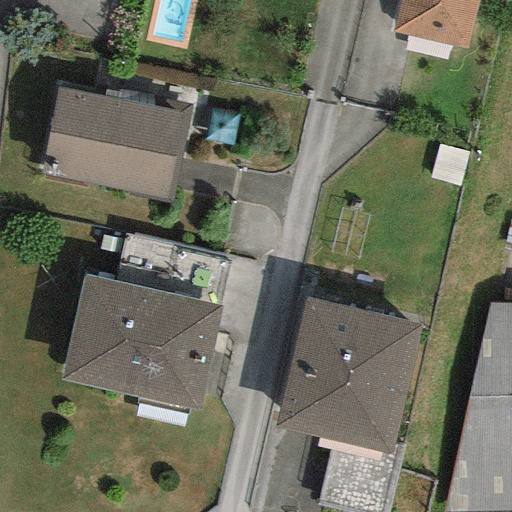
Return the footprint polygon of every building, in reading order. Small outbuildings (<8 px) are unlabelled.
[(476,0),(396,0),(388,35),(464,53),(476,0)] [(182,119),(57,93),(38,180),(164,206),(182,119)] [(221,311),(88,279),(63,379),(197,411),(221,311)] [(422,330),(307,301),(275,424),(390,454),(422,330)] [(511,309),(488,310),(445,511),(511,510),(511,309)]
